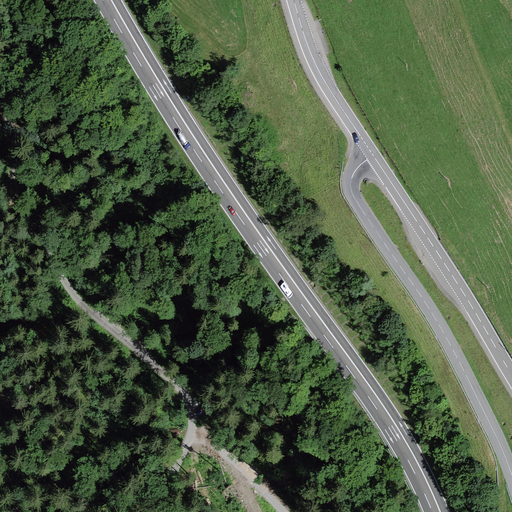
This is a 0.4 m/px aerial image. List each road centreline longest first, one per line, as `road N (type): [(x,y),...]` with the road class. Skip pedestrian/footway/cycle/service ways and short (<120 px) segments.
road 1 (trunk): [(435,511),(387,420),(214,174),(107,0)]
road 2 (tertiary): [(511,477),(448,341),(354,197),(350,175),(371,153)]
road 3 (tertiary): [(371,153),(511,375)]
road 4 (tertiary): [(293,0),(308,49),(371,153)]
road 5 (track): [(190,429),(228,454),(283,511)]
